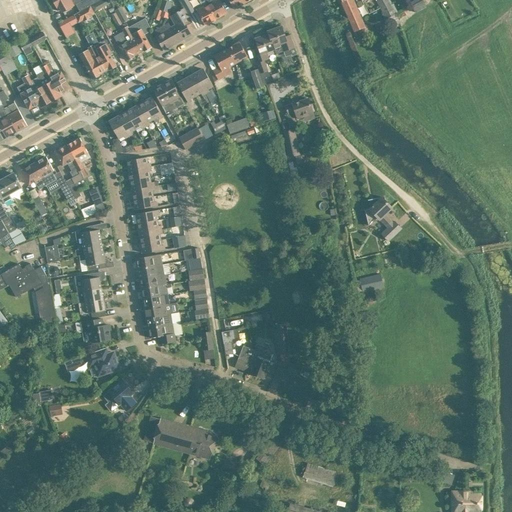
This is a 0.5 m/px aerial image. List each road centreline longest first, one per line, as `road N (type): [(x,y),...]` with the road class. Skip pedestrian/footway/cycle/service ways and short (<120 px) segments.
road 1 (residential): [(222,385),(151,356),(136,338),(113,180),(88,109)]
road 2 (unclassified): [(460,250),(335,130),(282,2)]
road 3 (track): [(489,464),(489,334),(481,290),(460,250),(511,243)]
road 4 (tertiary): [(88,109),(282,2)]
road 5 (residential): [(362,428),(222,385)]
road 6 (unclassified): [(222,385),(201,242)]
road 7 (unclassified): [(88,109),(34,0)]
